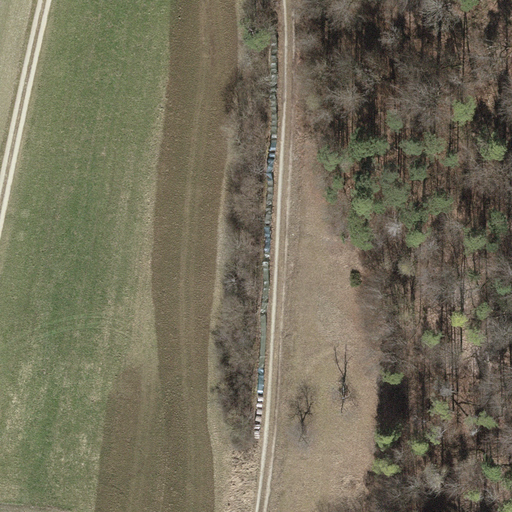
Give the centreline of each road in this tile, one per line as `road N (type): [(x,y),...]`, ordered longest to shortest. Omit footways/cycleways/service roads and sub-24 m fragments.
road 1 (track): [(281,0),(291,139),(270,465),(259,511)]
road 2 (track): [(50,0),(0,238)]
